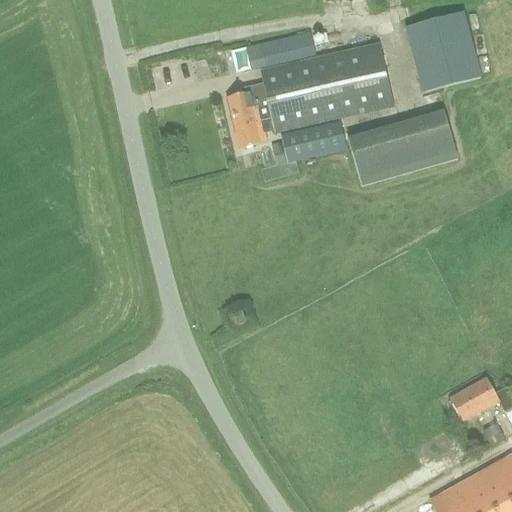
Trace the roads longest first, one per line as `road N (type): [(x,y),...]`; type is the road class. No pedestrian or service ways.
road 1 (unclassified): [(180,337),(100,0)]
road 2 (unclassified): [(0,441),(180,337)]
road 3 (unclassified): [(180,337),(284,511)]
